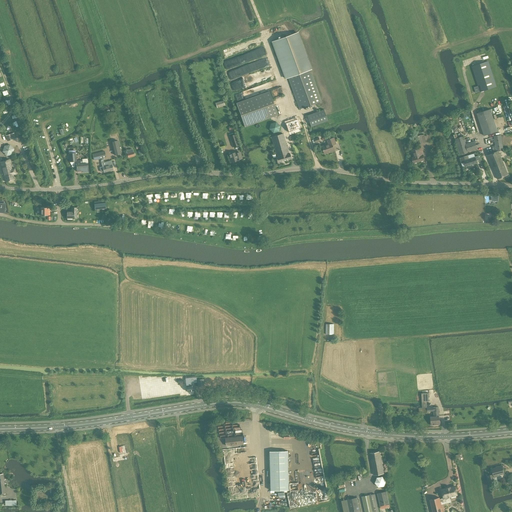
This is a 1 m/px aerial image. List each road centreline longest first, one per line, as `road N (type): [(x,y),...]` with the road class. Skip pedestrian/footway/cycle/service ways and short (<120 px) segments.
road 1 (primary): [(0,428),(237,402),(365,432),(511,431)]
road 2 (tertiary): [(0,188),(295,169),(511,185)]
road 3 (track): [(285,22),(167,62)]
road 4 (track): [(135,511),(125,456),(141,446),(134,432),(112,429),(107,420)]
road 5 (track): [(292,114),(252,0)]
